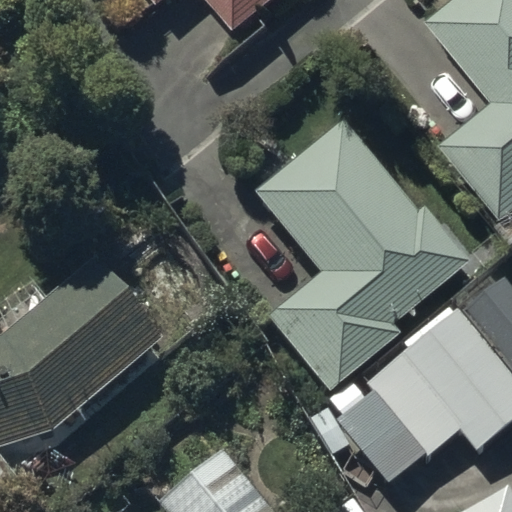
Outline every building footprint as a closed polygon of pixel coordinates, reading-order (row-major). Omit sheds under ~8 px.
[(147,0),(162,16),(181,0),(200,0),(235,42),(284,0),(147,0)] [(511,0),(473,0),(429,35),(495,115),(444,157),(506,232),(511,226),(511,0)] [(339,135),(253,205),(318,286),(265,328),(328,404),(397,347),(390,338),(466,275),(419,218),(412,224),(339,135)] [(0,351),(0,499),(15,486),(0,468),(0,460),(53,444),(157,353),(94,275),(0,351)] [(511,432),(511,301),(501,288),(459,322),(458,320),(451,325),(446,318),(402,354),(407,360),(366,394),(372,402),(365,408),(351,391),(326,411),(342,430),(336,435),(388,497),(421,469),(423,471),(458,443),(474,463),(511,432)] [(262,511),(222,462),(159,511),(262,511)] [(511,511),(505,502),(487,511),(511,511)]
